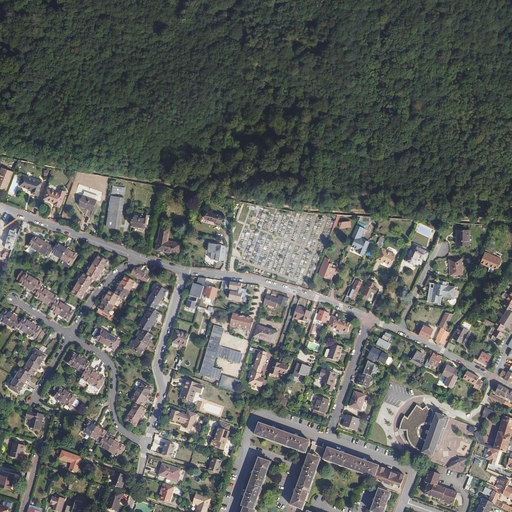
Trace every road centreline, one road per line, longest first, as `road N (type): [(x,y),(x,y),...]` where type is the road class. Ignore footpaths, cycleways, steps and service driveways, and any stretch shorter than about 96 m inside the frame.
road 1 (track): [(511,221),(286,205),(0,152)]
road 2 (unknown): [(0,95),(22,57),(38,75),(287,0)]
road 3 (residential): [(368,318),(265,282),(184,272)]
road 4 (residential): [(184,272),(156,366),(163,389),(146,443)]
road 5 (residential): [(138,255),(0,206)]
road 6 (residential): [(146,443),(114,419),(112,367),(69,335)]
